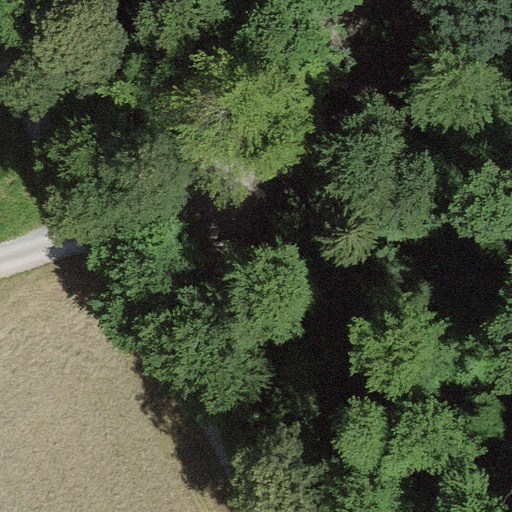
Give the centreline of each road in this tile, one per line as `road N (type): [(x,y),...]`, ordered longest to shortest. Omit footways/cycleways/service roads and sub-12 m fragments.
road 1 (track): [(0,47),(260,511)]
road 2 (track): [(0,252),(93,219),(280,128),(367,0)]
